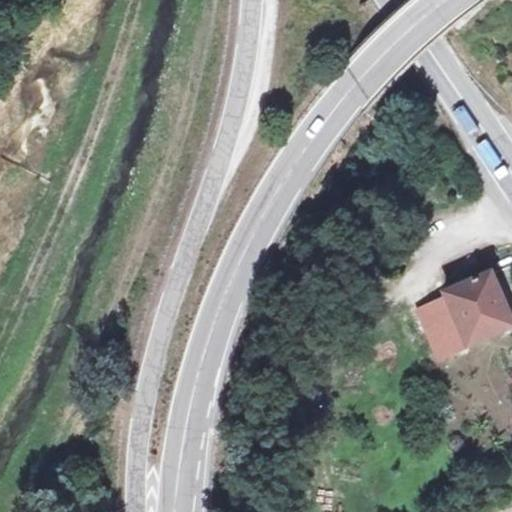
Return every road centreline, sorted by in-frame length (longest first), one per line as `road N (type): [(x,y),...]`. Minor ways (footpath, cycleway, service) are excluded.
road 1 (primary): [(175,511),(202,362),(269,201),(353,88),(451,0)]
road 2 (primary): [(250,0),(231,120),(142,402),(132,511)]
road 3 (primary): [(398,0),(511,172)]
